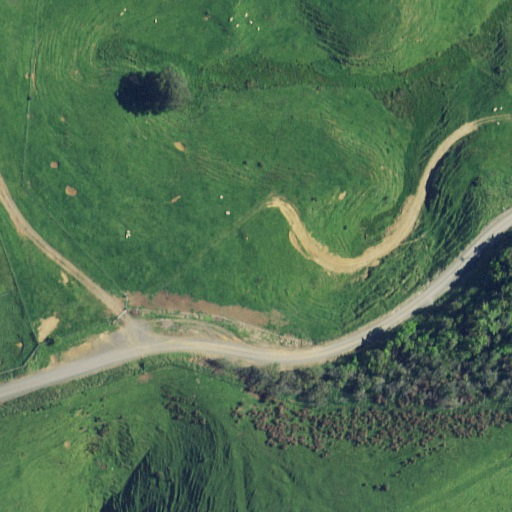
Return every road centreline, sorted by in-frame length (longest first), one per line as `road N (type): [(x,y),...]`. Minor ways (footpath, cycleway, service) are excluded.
road 1 (unclassified): [(511,216),(431,293),(328,353),(249,357),(154,347),(0,393)]
road 2 (track): [(243,511),(242,466),(227,425),(196,401),(149,382),(131,354)]
road 3 (track): [(511,457),(394,511)]
